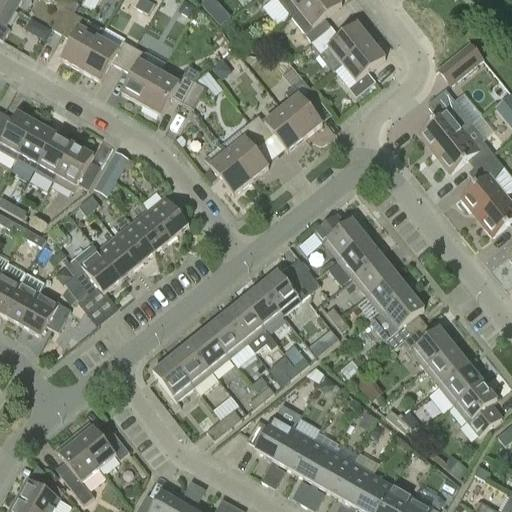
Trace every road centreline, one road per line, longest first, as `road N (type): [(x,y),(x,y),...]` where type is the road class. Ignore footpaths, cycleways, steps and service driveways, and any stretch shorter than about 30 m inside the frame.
road 1 (residential): [(247,257),(167,154),(0,58)]
road 2 (residential): [(291,511),(186,452),(152,422),(114,367)]
road 3 (residential): [(511,325),(379,159)]
road 4 (residential): [(374,0),(416,55),(415,84),(369,129),(379,159)]
road 5 (residential): [(247,257),(114,367)]
road 6 (residential): [(379,159),(247,257)]
